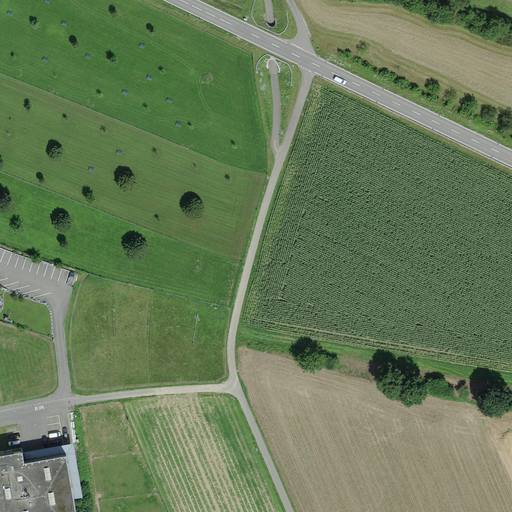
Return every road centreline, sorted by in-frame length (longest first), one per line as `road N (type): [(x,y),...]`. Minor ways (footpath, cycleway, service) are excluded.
road 1 (track): [(292,511),(230,347),(280,155)]
road 2 (secondary): [(511,160),(175,0)]
road 3 (track): [(280,155),(310,64),(288,0)]
road 4 (track): [(238,383),(77,398)]
road 5 (track): [(280,155),(267,0)]
